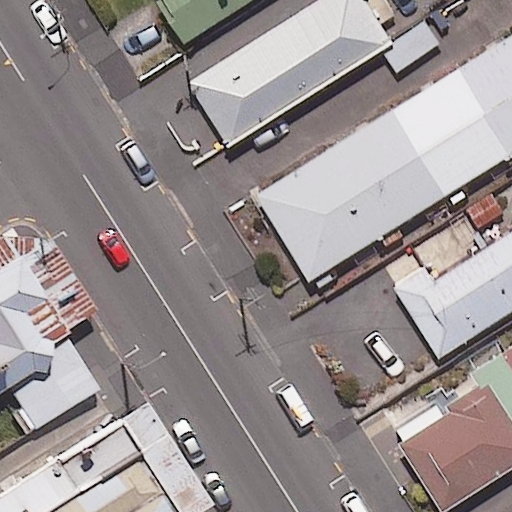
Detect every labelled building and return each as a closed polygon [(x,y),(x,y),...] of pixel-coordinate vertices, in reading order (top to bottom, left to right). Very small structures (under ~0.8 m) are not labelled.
[(239,0),(161,0),(183,35),(239,0)] [(392,10),(385,0),(309,0),(186,77),(226,140),(388,39),(376,19),(392,10)] [(436,40),(421,19),(381,47),(395,68),(436,40)] [(511,146),(511,29),(254,191),(306,275),(511,146)] [(511,304),(511,225),(430,277),(423,265),(392,284),(436,353),(511,304)] [(84,258),(63,226),(0,266),(0,388),(6,384),(34,427),(98,386),(61,328),(95,307),(69,268),(84,258)] [(437,509),(511,462),(511,343),(465,373),(473,386),(392,436),(437,509)] [(0,511),(199,511),(214,503),(148,399),(0,492),(0,511)]
